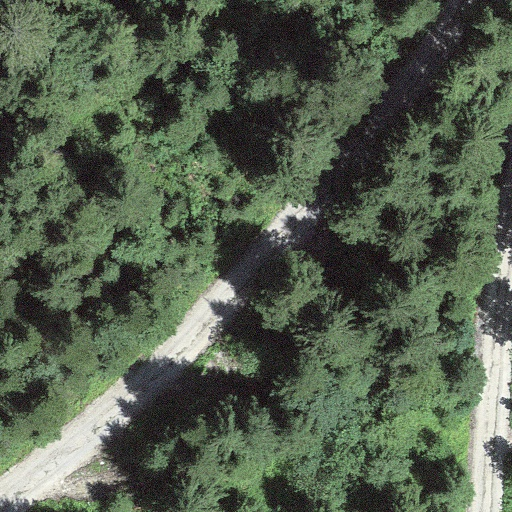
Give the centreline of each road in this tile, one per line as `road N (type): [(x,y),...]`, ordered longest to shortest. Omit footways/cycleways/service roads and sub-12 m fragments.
road 1 (track): [(465,0),(441,46),(330,196),(195,345),(0,511)]
road 2 (track): [(495,511),(511,274)]
